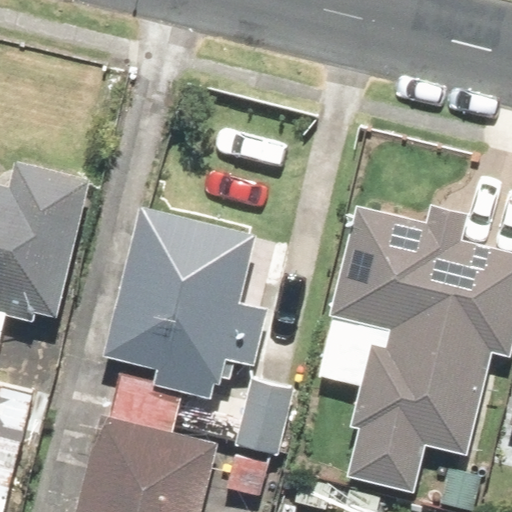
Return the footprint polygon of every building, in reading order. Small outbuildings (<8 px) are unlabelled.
[(0,320),(46,331),(77,182),(3,167),(0,181),(0,320)] [(419,222),(347,207),(325,317),(383,329),(379,350),(365,347),(338,479),(408,493),(417,447),(461,456),(481,357),(501,362),(511,308),(511,256),(450,244),(456,218),(421,211),(419,222)] [(144,394),(176,401),(206,408),(216,366),(239,372),(252,316),(227,310),(244,238),(136,213),(100,366),(147,377),(144,394)] [(287,390),(245,381),(231,450),(273,459),(287,390)] [(0,487),(19,390),(0,386),(0,487)] [(176,401),(144,394),(114,387),(106,420),(95,418),(73,511),(197,511),(213,445),(168,435),(176,401)] [(511,387),(502,431),(511,433),(511,387)]
